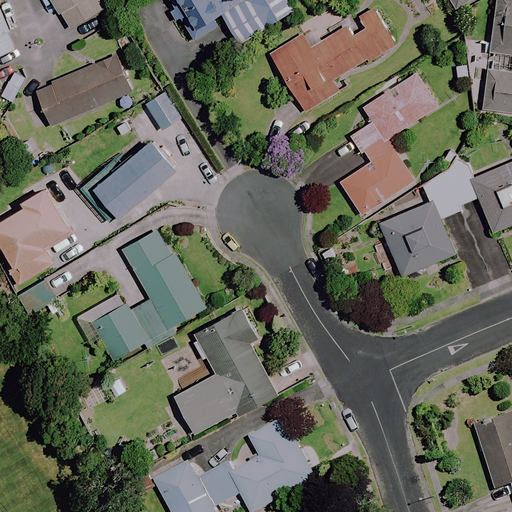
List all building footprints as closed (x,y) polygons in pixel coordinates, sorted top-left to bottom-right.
[(102,10),(96,0),(51,0),(70,29),(102,10)] [(167,0),(189,35),(221,15),(240,45),(293,13),(285,0),(167,0)] [(480,0),(450,0),(459,14),(480,0)] [(511,0),(498,0),(492,52),(485,113),(511,115),(511,0)] [(0,56),(18,49),(0,8),(0,56)] [(396,44),(376,10),(310,49),(303,37),(272,55),(306,113),(340,93),(333,81),(396,44)] [(133,92),(118,56),(37,90),(52,126),(133,92)] [(439,106),(417,73),(363,109),(372,123),(351,136),(369,164),(340,183),(362,216),(416,181),(388,139),(439,106)] [(182,118),(165,93),(146,105),(164,131),(182,118)] [(177,169),(152,140),(96,188),(121,217),(177,169)] [(511,225),(511,162),(471,179),(493,233),(511,225)] [(456,254),(441,220),(462,211),(460,206),(478,199),(463,165),(422,183),(429,201),(379,223),(403,277),(456,254)] [(73,229),(48,185),(21,201),(25,207),(0,221),(0,240),(16,267),(46,250),(44,246),(73,229)] [(172,254),(159,232),(124,251),(152,300),(134,310),(124,292),(77,318),(92,346),(101,341),(112,361),(146,342),(149,348),(176,333),(173,327),(206,308),(175,252),(172,254)] [(280,396),(240,308),(219,318),(198,337),(216,378),(177,395),(194,434),(280,396)] [(511,511),(511,416),(478,427),(497,490),(511,485),(511,511)] [(258,511),(317,481),(285,420),(252,438),(261,455),(233,469),(230,463),(202,478),(194,462),(158,480),(174,511),(219,511),(218,508),(243,495),(252,511),(258,511)]
